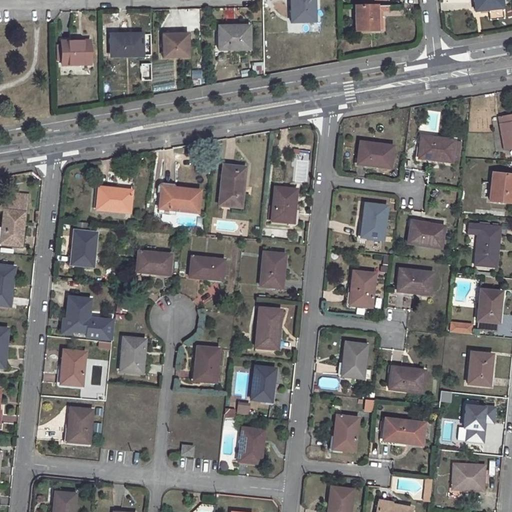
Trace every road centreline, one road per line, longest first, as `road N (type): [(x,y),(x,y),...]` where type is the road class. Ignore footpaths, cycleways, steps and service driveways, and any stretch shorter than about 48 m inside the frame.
road 1 (residential): [(55,144),(25,462)]
road 2 (tertiary): [(328,97),(55,144)]
road 3 (residential): [(0,3),(203,0)]
road 4 (residential): [(157,477),(174,313)]
road 5 (residential): [(306,319),(291,463)]
road 6 (residential): [(321,177),(306,319)]
road 7 (residential): [(157,477),(25,462)]
road 8 (residential): [(288,493),(157,477)]
